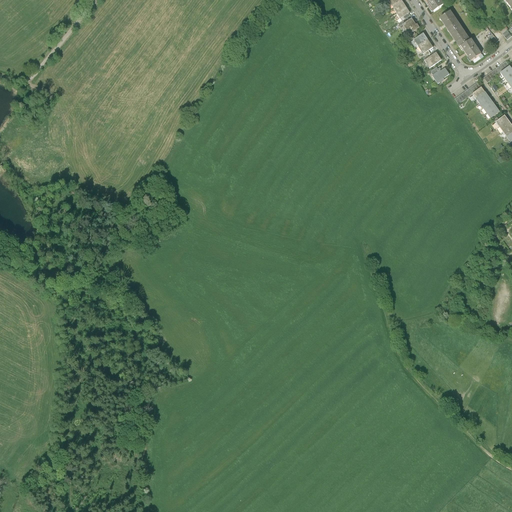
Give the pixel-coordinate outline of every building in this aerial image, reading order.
[(394,9),(403,3),(400,0),(396,0),(390,4),(394,9)] [(424,0),(433,13),(443,6),(439,0),(424,0)] [(397,14),(406,8),(403,3),(394,9),(397,14)] [(409,14),(409,13),(406,8),(397,14),(400,19),(409,14)] [(440,19),(449,34),(460,27),(450,12),(440,19)] [(410,16),(409,14),(400,19),(397,22),(399,24),(410,16)] [(415,24),(412,19),(403,25),(406,30),(415,24)] [(415,24),(406,30),(409,35),(419,28),(417,25),(416,26),(415,24)] [(469,41),(460,27),(449,34),(459,48),(460,47),(469,41)] [(511,37),(503,27),(499,30),(507,41),(511,37)] [(423,34),(411,43),(415,49),(418,47),(428,41),(423,34)] [(492,35),(488,39),(493,46),(498,43),(492,35)] [(471,62),(481,55),(471,40),(469,41),(460,47),(471,62)] [(428,41),(418,47),(422,52),(421,52),(423,55),(433,48),(428,41)] [(441,61),(436,54),(425,62),(430,69),(441,61)] [(509,68),(505,63),(484,79),(488,84),(500,74),(509,68)] [(500,74),(504,79),(511,73),(511,71),(509,68),(500,74)] [(439,82),(449,75),(445,69),(442,71),(440,69),(437,71),(438,72),(432,76),(438,85),(440,83),(439,82)] [(481,89),(477,84),(455,101),(458,105),(472,95),(481,89)] [(472,95),(476,100),(485,93),(481,89),(472,95)] [(476,100),(479,105),(488,98),(485,93),(476,100)] [(479,105),(483,110),(492,103),(488,98),(479,105)] [(483,110),(487,114),(495,108),(492,103),(483,110)] [(499,113),(495,108),(487,114),(490,119),(499,113)] [(496,124),(499,129),(508,122),(504,117),(496,124)] [(511,127),(508,122),(499,129),(503,133),(511,127)] [(511,133),(511,127),(503,133),(506,138),(511,133)]
